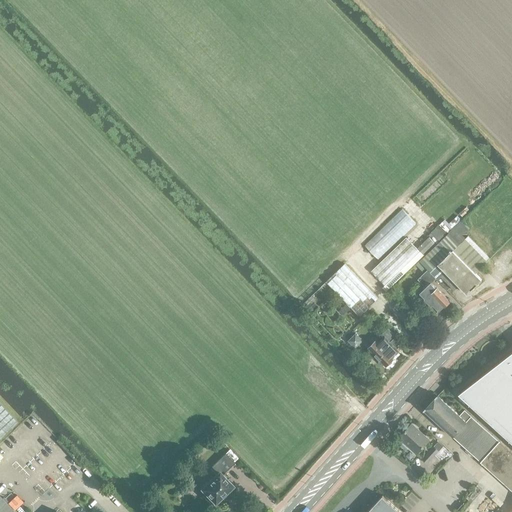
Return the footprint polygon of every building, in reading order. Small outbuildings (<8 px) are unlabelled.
[(402,209),(365,244),(378,258),(416,223),(402,209)] [(461,220),(457,216),(449,224),(445,220),(428,236),(435,243),(438,240),(439,241),(461,220)] [(427,269),(436,278),(437,280),(441,277),(454,291),(459,286),(467,294),(482,279),(476,273),(490,259),(468,236),(460,243),(454,237),(467,224),(463,219),(419,260),(428,269),(427,269)] [(371,270),(384,285),(388,288),(424,255),(406,236),(371,270)] [(377,298),(344,263),(325,281),(358,316),(377,298)] [(436,278),(427,269),(417,279),(425,287),(420,292),(425,298),(424,298),(431,306),(432,305),(437,312),(444,305),(445,306),(451,301),(437,287),(436,287),(432,283),(436,278)] [(388,366),(392,362),(391,362),(392,359),(391,358),(398,351),(393,345),(397,341),(394,338),(395,337),(387,328),(383,324),(380,326),(384,331),(381,333),(383,336),(376,342),(375,340),(367,347),(385,366),(385,365),(388,365),(388,366)] [(361,340),(354,333),(347,340),(354,347),(361,340)] [(511,351),(459,393),(511,440),(511,351)] [(461,415),(458,413),(437,394),(423,410),(511,490),(511,452),(465,410),(461,415)] [(0,402),(0,437),(17,422),(0,402)] [(415,454),(428,440),(410,424),(399,436),(411,447),(409,449),(415,454)] [(208,449),(202,443),(190,454),(197,460),(208,449)] [(427,463),(437,452),(432,447),(422,459),(427,463)] [(453,455),(445,447),(438,454),(446,462),(453,455)] [(235,463),(224,452),(212,463),(211,462),(201,471),(209,480),(200,489),(203,492),(202,494),(206,498),(208,497),(212,502),(219,495),(222,498),(226,498),(230,494),(229,491),(226,488),(231,484),(223,475),(235,463)] [(9,501),(15,508),(23,501),(17,494),(9,501)] [(400,511),(382,495),(366,511),(400,511)] [(0,511),(15,511),(0,496),(0,511)]
